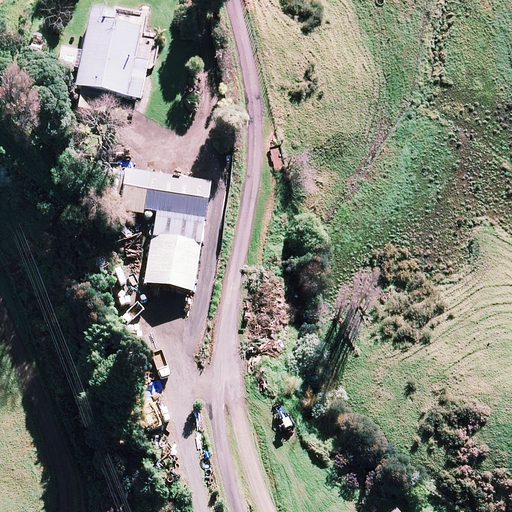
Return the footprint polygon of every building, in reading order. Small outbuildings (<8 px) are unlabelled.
[(106,100),(138,107),(146,68),(132,65),(138,34),(112,29),(114,20),(88,15),(73,93),(79,95),(106,100)] [(228,37),(229,29),(211,28),(209,64),(239,66),(240,48),(234,47),(235,37),(228,37)] [(103,119),(106,100),(79,95),(76,114),(103,119)] [(210,188),(126,174),(123,194),(145,197),(142,215),(154,217),(142,289),(192,297),(210,188)] [(154,394),(137,401),(150,432),(167,424),(154,394)]
